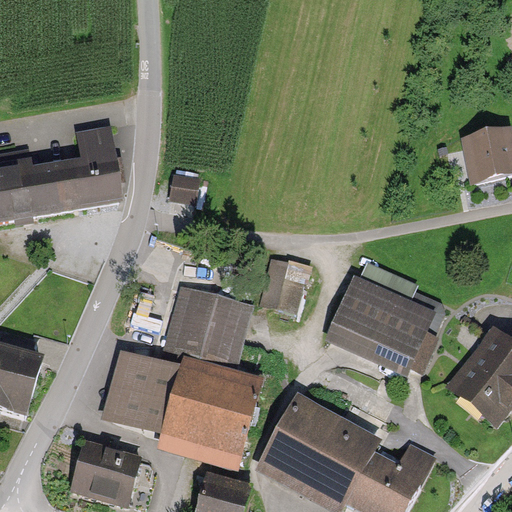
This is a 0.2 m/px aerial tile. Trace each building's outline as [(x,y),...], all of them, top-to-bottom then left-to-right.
[(511,131),(458,141),(467,189),(511,180),(511,131)] [(0,235),(128,214),(115,132),(77,138),(79,152),(45,158),(43,147),(0,154),(0,235)] [(207,184),(171,173),(162,206),(198,216),(207,184)] [(315,274),(275,264),(265,304),(305,315),(315,274)] [(435,317),(355,281),(325,348),(407,384),(411,374),(430,382),(447,344),(427,336),(435,317)] [(258,311),(183,291),(167,350),(243,369),(258,311)] [(511,425),(511,348),(494,335),(448,393),(504,436),(511,425)] [(38,364),(0,354),(0,414),(23,420),(38,364)] [(267,382),(182,357),(176,376),(125,362),(108,422),(164,438),(159,456),(239,479),(267,382)] [(373,446),(297,403),(256,476),(319,511),(417,511),(446,462),(413,443),(396,473),(367,457),(373,446)] [(137,511),(154,459),(89,440),(73,497),(124,511),(137,511)] [(247,511),(254,492),(205,478),(194,511),(247,511)]
